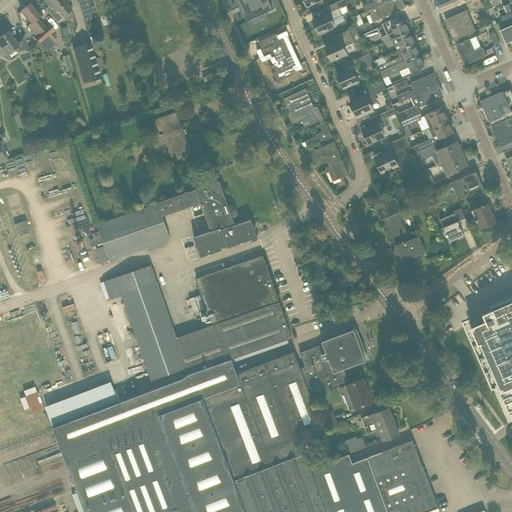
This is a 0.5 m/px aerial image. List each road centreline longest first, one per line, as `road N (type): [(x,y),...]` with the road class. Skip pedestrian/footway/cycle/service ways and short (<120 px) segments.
road 1 (residential): [(321,212),(355,188),(359,167),(285,0)]
road 2 (tertiary): [(321,212),(272,144),(201,0)]
road 3 (tertiary): [(511,473),(395,320)]
road 4 (residential): [(395,320),(511,234)]
road 5 (tertiary): [(395,320),(321,212)]
road 6 (residential): [(511,208),(460,88)]
